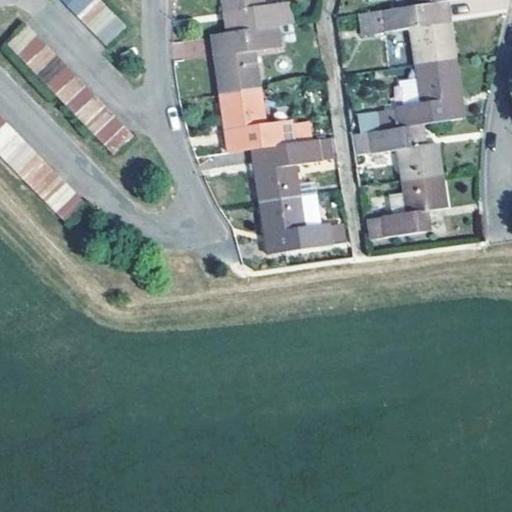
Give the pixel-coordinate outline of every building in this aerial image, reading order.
[(74,0),(67,7),(77,17),(94,0),(74,0)] [(86,27),(107,8),(99,0),(94,0),(77,17),(86,27)] [(264,7),(262,0),(223,0),(225,13),(239,11),(243,31),(293,23),(290,4),(264,7)] [(448,2),(431,4),(434,25),(451,23),(448,2)] [(411,30),(416,66),(456,60),(451,23),(434,25),(431,4),(426,5),(359,14),(362,37),(411,30)] [(86,27),(96,37),(117,18),(107,8),(86,27)] [(126,27),(117,18),(96,37),(106,48),(126,27)] [(220,94),(260,88),(254,51),(281,47),(281,45),(296,43),(293,23),(243,31),(227,34),(230,54),(214,56),(220,94)] [(29,26),(8,45),(18,56),(38,36),(29,26)] [(227,34),(211,36),(214,56),(230,54),(227,34)] [(27,66),(48,46),(38,36),(18,56),(27,66)] [(27,66),(37,75),(57,56),(48,46),(27,66)] [(37,75),(46,86),(67,66),(57,56),(37,75)] [(356,115),(360,134),(424,125),(464,119),(456,60),(416,66),(421,103),(397,106),(397,109),(356,115)] [(56,96),(77,76),(67,66),(46,86),(56,96)] [(56,96),(66,106),(86,87),(77,76),(56,96)] [(394,101),(416,100),(416,79),(394,79),(394,101)] [(66,106),(75,116),(96,96),(86,87),(66,106)] [(266,126),(260,88),(220,94),(226,133),(240,131),(244,151),(251,150),(276,146),(313,140),(310,122),(292,124),(292,122),(266,126)] [(84,126),(105,106),(96,96),(75,116),(84,126)] [(84,126),(94,136),(114,116),(105,106),(84,126)] [(104,147),(125,127),(114,116),(94,136),(104,147)] [(0,130),(0,151),(18,135),(7,124),(0,130)] [(399,151),(403,181),(441,175),(436,144),(427,145),(424,125),(360,134),(354,135),(358,156),(370,154),(370,155),(399,151)] [(125,127),(104,147),(113,156),(134,136),(125,127)] [(240,131),(226,133),(229,153),(244,151),(240,131)] [(0,151),(0,157),(6,164),(27,144),(18,135),(0,151)] [(260,202),(299,196),(294,166),(334,160),(331,138),(313,140),(276,146),(278,166),(255,169),(260,202)] [(6,164),(16,174),(37,154),(27,144),(6,164)] [(278,166),(276,146),(251,150),(255,169),(278,166)] [(16,174),(25,183),(46,163),(37,154),(16,174)] [(25,183),(35,193),(56,174),(46,163),(25,183)] [(35,193),(46,204),(66,184),(56,174),(35,193)] [(441,175),(403,181),(407,213),(366,219),(370,240),(432,231),(429,211),(446,208),(441,175)] [(46,204),(56,214),(77,194),(66,184),(46,204)] [(77,194),(56,214),(65,223),(85,204),(77,194)] [(304,227),(299,196),(260,202),(268,255),(345,244),(343,225),(331,226),(330,224),(304,227)]
